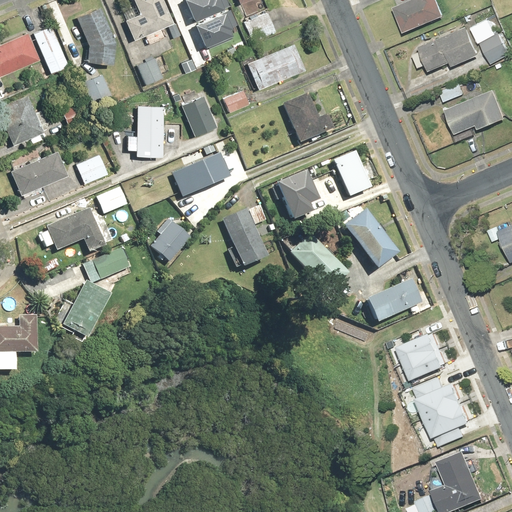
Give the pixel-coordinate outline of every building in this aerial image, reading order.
[(162,0),(134,0),(140,14),(125,20),(133,39),(172,23),(162,0)] [(183,0),(192,18),(228,2),(227,0),(183,0)] [(411,0),(396,7),(407,31),(445,15),(438,0),(411,0)] [(230,6),(193,22),(203,43),(205,42),(207,46),(231,35),(227,26),(237,21),(230,6)] [(100,7),(77,18),(90,44),(87,58),(112,63),(116,41),(100,7)] [(244,22),(253,41),(276,30),(267,11),(244,22)] [(50,24),(31,33),(50,73),(69,64),(50,24)] [(421,45),(432,72),(454,62),(456,66),(483,55),(471,24),(421,45)] [(27,33),(0,44),(0,74),(38,59),(27,33)] [(500,34),(483,42),(493,61),(509,53),(500,34)] [(293,44),(247,62),(257,88),(303,70),(293,44)] [(154,58),(136,65),(144,84),(162,76),(154,58)] [(102,73),(82,82),(91,103),(111,94),(102,73)] [(466,94),(461,84),(442,92),(446,102),(466,94)] [(446,110),(457,135),(481,125),(482,129),(508,118),(496,89),(446,110)] [(222,98),(227,110),(247,102),(242,90),(222,98)] [(306,93),(281,104),(298,143),(332,128),(326,115),(317,118),(306,93)] [(28,94),(0,105),(0,112),(13,145),(44,132),(28,94)] [(203,96),(182,105),(196,135),(217,126),(203,96)] [(137,104),(134,156),(160,157),(163,105),(137,104)] [(367,183),(353,150),(332,159),(346,192),(367,183)] [(10,170),(19,195),(64,177),(54,152),(10,170)] [(75,163),(83,183),(106,174),(98,153),(75,163)] [(229,179),(218,154),(171,174),(181,199),(229,179)] [(317,200),(303,167),(275,179),(291,218),(302,213),(299,207),(317,200)] [(119,188),(97,198),(104,214),(126,204),(119,188)] [(87,208),(46,225),(56,249),(82,239),(88,252),(103,246),(87,208)] [(222,220),(240,267),(266,258),(247,210),(222,220)] [(345,227),(377,269),(399,253),(366,211),(345,227)] [(169,222),(149,247),(170,264),(190,238),(169,222)] [(511,226),(502,231),(511,255),(511,226)] [(307,236),(290,252),(328,291),(345,275),(307,236)] [(118,247),(91,259),(99,279),(127,268),(118,247)] [(410,279),(365,300),(376,323),(421,302),(410,279)] [(84,281),(61,326),(87,339),(110,294),(84,281)] [(0,328),(0,353),(36,353),(36,317),(18,317),(18,328),(0,328)] [(400,342),(407,359),(438,345),(431,329),(400,342)] [(407,359),(414,375),(445,362),(438,345),(407,359)] [(439,374),(415,385),(428,415),(464,400),(455,380),(444,385),(439,374)] [(464,400),(428,415),(441,445),(467,434),(463,423),(472,420),(464,400)] [(433,486),(444,511),(456,511),(485,500),(465,454),(441,465),(433,486)] [(437,511),(431,496),(417,502),(420,511),(437,511)]
